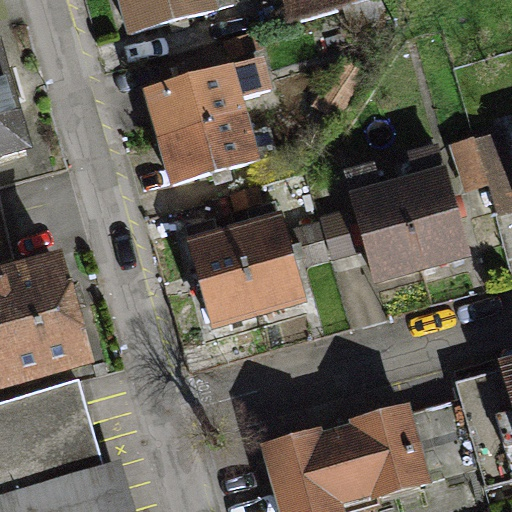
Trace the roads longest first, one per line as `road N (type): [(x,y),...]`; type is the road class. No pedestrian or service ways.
road 1 (residential): [(47,0),(161,397)]
road 2 (residential): [(161,397),(511,303)]
